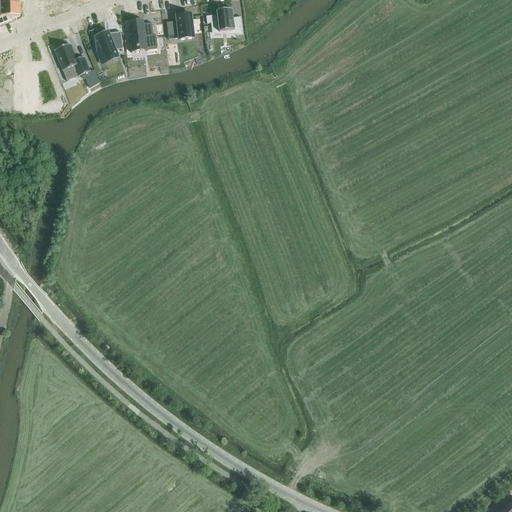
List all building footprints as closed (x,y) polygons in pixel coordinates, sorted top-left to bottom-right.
[(0,15),(0,14),(0,25),(12,21),(11,18),(20,17),(20,5),(0,6),(0,15)] [(216,16),(206,18),(206,25),(210,25),(211,34),(234,31),(235,36),(243,35),(241,18),(233,19),(232,10),(216,12),(216,16)] [(177,26),(167,27),(168,41),(178,40),(179,41),(193,39),(190,15),(176,17),(177,26)] [(128,23),(127,23),(131,54),(132,54),(131,50),(134,49),(136,49),(136,50),(138,50),(138,49),(145,48),(146,52),(147,52),(147,51),(157,50),(155,35),(152,35),(151,24),(143,25),(143,21),(142,21),(142,22),(128,24),(128,23)] [(99,36),(94,38),(96,54),(102,53),(106,63),(118,58),(116,51),(122,50),(120,33),(109,34),(108,32),(99,36)] [(70,45),(54,52),(66,82),(67,82),(67,81),(77,77),(77,78),(90,73),(84,58),(76,61),(70,45)] [(511,511),(511,502),(511,501),(498,511),(511,511)]
